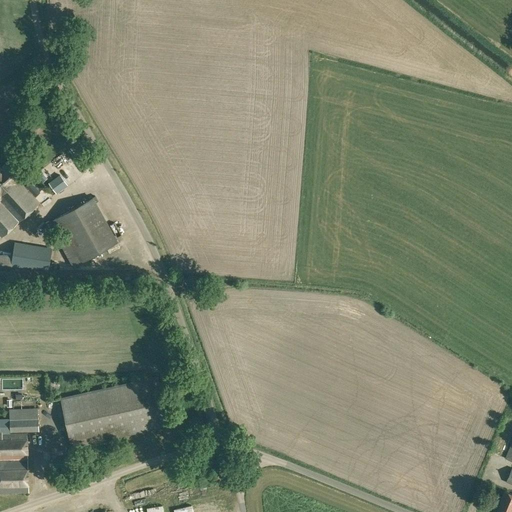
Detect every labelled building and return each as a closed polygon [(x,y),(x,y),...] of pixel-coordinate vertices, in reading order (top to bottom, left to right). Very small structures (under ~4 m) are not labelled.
[(24,179),(10,162),(3,169),(2,168),(0,170),(0,234),(2,237),(40,204),(20,182),(24,179)] [(60,175),(49,183),(56,192),(67,184),(60,175)] [(117,242),(96,203),(98,201),(95,196),(57,217),(42,226),(47,235),(62,227),(64,230),(55,234),(73,267),(117,242)] [(47,271),(48,270),(51,249),(15,242),(13,254),(0,253),(0,283),(134,282),(134,278),(136,278),(136,274),(134,274),(134,270),(56,271),(56,262),(52,262),(52,267),(50,267),(50,271),(47,271)] [(71,447),(169,425),(158,377),(60,398),(71,447)] [(9,432),(39,431),(38,408),(9,409),(9,419),(9,432)] [(2,434),(1,432),(0,432),(0,494),(28,493),(26,434),(2,434)] [(511,511),(511,494),(504,491),(500,501),(501,502),(496,511),(511,511)]
